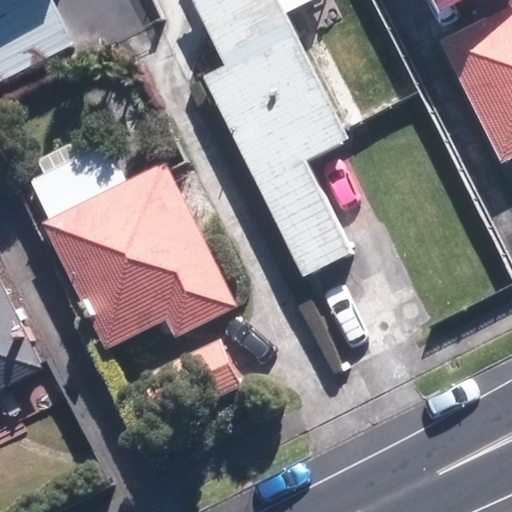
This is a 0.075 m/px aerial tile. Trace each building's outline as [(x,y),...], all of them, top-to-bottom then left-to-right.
[(0,0),(0,85),(75,49),(50,0),(0,0)] [(352,140),(280,0),(193,0),(226,65),(201,78),(304,282),(354,257),(307,163),(352,140)] [(456,0),(464,16),(494,0),(456,0)] [(511,164),(511,163),(511,17),(453,46),(511,164)] [(122,139),(35,181),(94,302),(102,298),(125,346),(180,320),(191,342),(251,313),(180,165),(143,183),(122,139)] [(0,395),(56,367),(0,256),(0,395)]
